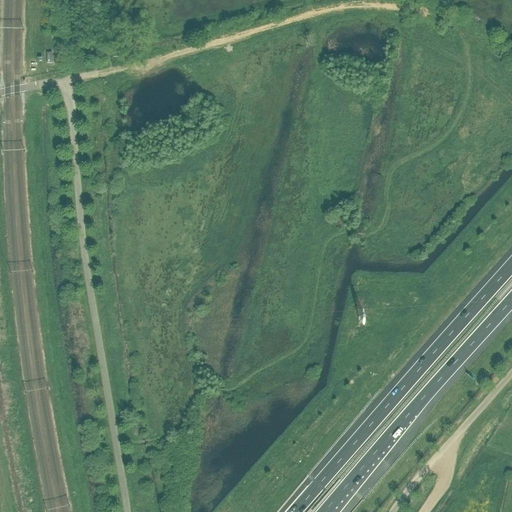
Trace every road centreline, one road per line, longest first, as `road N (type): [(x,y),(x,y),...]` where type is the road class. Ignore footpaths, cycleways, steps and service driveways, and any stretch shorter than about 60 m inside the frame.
road 1 (unclassified): [(0,94),(56,83),(70,103),(84,258),(126,511)]
road 2 (track): [(123,66),(366,2),(396,4),(460,30)]
road 3 (motorway): [(511,268),(297,511)]
road 4 (motorway): [(323,511),(511,302)]
road 5 (unclassified): [(393,511),(511,373)]
